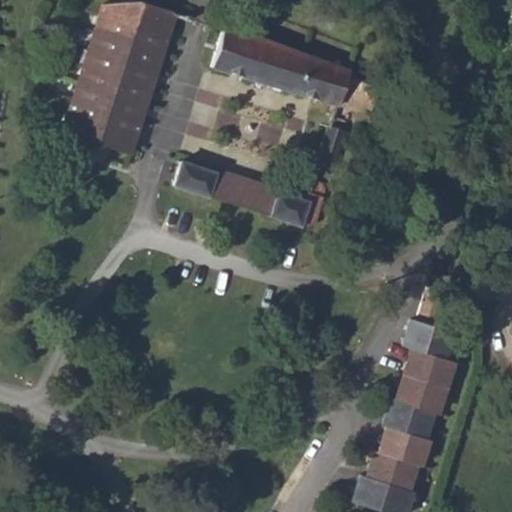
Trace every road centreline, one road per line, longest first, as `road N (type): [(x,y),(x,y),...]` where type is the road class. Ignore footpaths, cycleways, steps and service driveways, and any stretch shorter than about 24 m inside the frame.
road 1 (residential): [(141,233),(232,267),(323,285),(417,257)]
road 2 (residential): [(417,257),(445,219),(464,124),(423,0)]
road 3 (residential): [(90,452),(203,451),(349,408)]
road 4 (residential): [(141,233),(148,179),(205,0)]
road 5 (residential): [(25,403),(116,258),(141,233)]
road 6 (residential): [(417,257),(349,408)]
